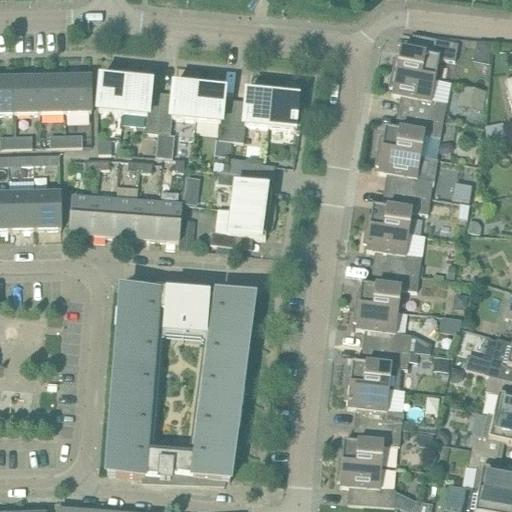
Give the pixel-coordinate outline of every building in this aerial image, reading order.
[(395,75),(435,83),(439,62),(455,65),(458,47),(412,38),(412,39),(417,40),(413,55),(400,53),(395,75)] [(98,114),(122,116),(127,69),(110,71),(109,79),(101,78),(98,114)] [(144,74),(127,69),(122,116),(147,119),(145,136),(157,138),(160,108),(148,107),(151,83),(143,82),(144,74)] [(430,104),(435,83),(395,75),(391,98),(405,101),(402,117),(443,124),(446,107),(430,104)] [(172,121),(196,124),(200,77),(183,78),(183,86),(175,85),(172,109),(160,108),(157,138),(170,139),(172,121)] [(231,145),(234,115),(222,114),(224,90),(216,89),(217,81),(200,77),(196,124),(220,126),(218,144),(231,145)] [(39,81),(40,117),(65,116),(65,80),(39,81)] [(90,80),(65,80),(65,116),(91,116),(90,80)] [(0,118),(14,118),(14,81),(0,81),(0,118)] [(14,118),(40,117),(39,81),(14,81),(14,118)] [(245,129),(269,131),(274,84),(256,85),(256,93),(248,93),(245,116),(234,115),(231,145),(243,146),(245,129)] [(290,89),(274,84),(269,131),(300,134),(304,110),(302,110),(302,111),(296,110),(297,98),(289,97),(290,89)] [(482,115),(486,95),(461,90),(457,110),(482,115)] [(381,153),(421,160),(424,139),(440,141),(443,124),(402,117),(399,133),(385,131),(381,153)] [(82,139),(66,140),(66,151),(82,151),(82,139)] [(31,140),(15,141),(16,153),(32,153),(31,140)] [(50,152),(66,151),(66,140),(50,140),(50,152)] [(0,153),(16,153),(15,141),(0,141),(0,153)] [(98,144),(98,158),(111,158),(111,144),(98,144)] [(389,195),(430,201),(433,184),(417,182),(421,160),(381,153),(377,176),(391,178),(389,195)] [(0,169),(8,169),(8,160),(0,160),(0,169)] [(34,160),(8,160),(8,169),(34,168),(34,160)] [(59,160),(34,160),(34,168),(59,168),(59,160)] [(183,177),(184,164),(175,163),(174,176),(183,177)] [(97,174),(97,165),(85,165),(85,174),(97,174)] [(97,165),(97,174),(109,174),(109,165),(97,165)] [(222,175),(224,166),(214,165),(213,174),(219,175),(222,175)] [(140,176),(140,167),(128,166),(128,174),(140,176)] [(243,178),(249,179),(273,182),(274,170),(244,166),(243,178)] [(152,168),(140,167),(140,176),(152,177),(152,168)] [(249,179),(243,178),(219,175),(218,188),(235,190),(232,214),(279,220),(278,203),(270,202),(271,194),(248,191),(249,179)] [(455,186),(452,202),(469,205),(472,189),(455,186)] [(195,209),(197,196),(183,194),(181,207),(195,209)] [(369,231),(408,237),(412,216),(428,218),(430,201),(389,195),(386,211),(372,209),(369,231)] [(60,196),(34,197),(35,233),(60,232),(60,196)] [(0,197),(0,233),(10,234),(9,197),(0,197)] [(9,197),(10,234),(35,233),(34,197),(9,197)] [(69,237),(91,239),(94,203),(72,201),(69,237)] [(116,204),(94,203),(91,239),(113,241),(116,204)] [(113,241),(135,242),(137,206),(116,204),(113,241)] [(135,242),(157,244),(159,207),(137,206),(135,242)] [(159,207),(157,244),(179,245),(180,225),(180,223),(181,209),(159,207)] [(279,220),(232,214),(232,215),(219,214),(216,236),(212,236),(210,248),(240,252),(241,240),(265,243),(266,235),(274,236),(279,220)] [(179,245),(178,252),(192,253),(194,224),(180,223),(180,225),(179,245)] [(481,230),(477,224),(469,223),(467,235),(480,237),(481,230)] [(377,273),(419,278),(421,261),(405,259),(408,237),(369,231),(365,254),(379,256),(377,273)] [(448,268),(446,281),(453,282),(455,269),(448,268)] [(358,310),(398,315),(401,293),(417,295),(419,278),(377,273),(375,289),(361,287),(358,310)] [(144,479),(160,480),(160,483),(170,484),(171,477),(229,485),(253,302),(216,297),(216,302),(121,294),(107,478),(144,481),(144,479)] [(454,297),(453,310),(466,312),(467,299),(454,297)] [(358,310),(355,333),(364,334),(369,334),(367,351),(409,356),(418,357),(430,358),(431,347),(411,339),(395,337),(398,315),(358,310)] [(489,379),(511,385),(511,347),(506,368),(492,364),(489,379)] [(349,388),(389,393),(391,371),(407,373),(408,365),(409,356),(367,351),(366,367),(351,366),(349,388)] [(409,356),(408,365),(417,366),(418,357),(409,356)] [(452,372),(449,383),(456,385),(462,381),(464,375),(452,372)] [(498,398),(493,419),(511,423),(511,399),(511,393),(511,385),(489,379),(485,394),(498,398)] [(359,429),(401,433),(403,416),(387,414),(389,393),(349,388),(346,411),(361,413),(359,429)] [(475,438),(471,453),(497,458),(500,445),(511,447),(511,423),(493,419),(487,418),(483,440),(475,438)] [(435,433),(436,422),(421,420),(420,431),(435,433)] [(341,467),(381,471),(383,449),(399,450),(400,442),(400,436),(401,433),(359,429),(357,445),(343,444),(341,467)] [(437,433),(435,445),(447,447),(448,440),(444,434),(437,433)] [(497,458),(471,453),(468,469),(478,470),(474,492),(511,498),(511,475),(495,472),(497,458)] [(379,492),(381,471),(341,467),(339,490),(353,491),(352,507),(347,507),(347,508),(394,511),(395,494),(379,492)] [(511,511),(511,498),(474,492),(465,491),(461,511),(460,511),(511,511)]
